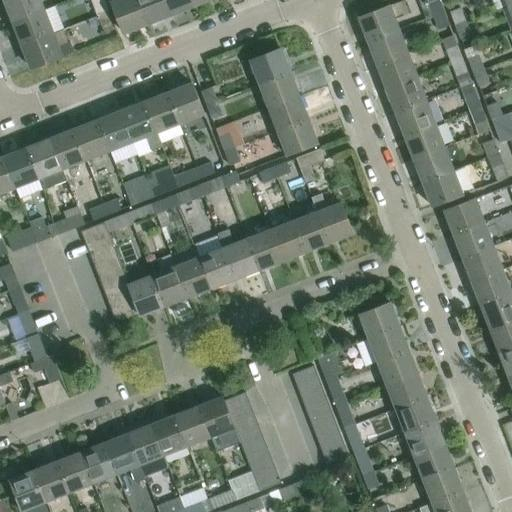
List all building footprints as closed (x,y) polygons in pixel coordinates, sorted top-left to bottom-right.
[(5,0),(13,21),(43,10),(39,0),(5,0)] [(90,0),(97,15),(108,11),(104,0),(90,0)] [(148,23),(138,0),(117,0),(111,2),(123,33),(148,23)] [(171,14),(165,0),(138,0),(148,23),(171,14)] [(194,5),(192,0),(165,0),(171,14),(194,5)] [(418,0),(425,18),(433,15),(433,17),(443,13),(438,0),(435,0),(427,3),(426,0),(418,0)] [(358,17),(368,41),(399,29),(389,5),(358,17)] [(450,12),(455,25),(465,21),(460,8),(450,12)] [(22,44),(52,33),(43,10),(13,21),(22,44)] [(115,29),(108,11),(97,15),(104,33),(115,29)] [(444,13),(443,13),(433,17),(438,30),(449,26),(444,13)] [(470,35),(465,21),(455,25),(460,39),(470,35)] [(408,52),(399,29),(368,41),(377,64),(408,52)] [(74,52),(70,42),(58,46),(52,33),(22,44),(31,68),(74,52)] [(446,49),(451,63),(461,59),(456,45),(446,49)] [(250,60),(259,84),(290,72),(281,48),(250,60)] [(417,76),(408,52),(377,64),(386,88),(417,76)] [(468,59),(473,72),(483,68),(478,55),(468,59)] [(471,83),(461,59),(451,63),(460,87),(471,83)] [(489,82),(483,68),(473,72),(478,86),(489,82)] [(300,96),(290,72),(259,84),(269,108),(300,96)] [(426,100),(417,76),(386,88),(395,112),(426,100)] [(192,83),(168,92),(180,123),(204,114),(192,83)] [(479,106),(471,83),(460,87),(469,110),(479,106)] [(201,91),(207,105),(217,101),(212,87),(201,91)] [(180,123),(168,92),(144,102),(156,133),(180,123)] [(309,120),(300,96),(269,108),(278,132),(309,120)] [(435,123),(426,100),(395,112),(404,136),(435,123)] [(223,115),(217,101),(207,105),(212,119),(223,115)] [(156,133),(144,102),(121,111),(133,142),(147,136),(152,151),(162,147),(156,133)] [(486,106),(491,119),(501,115),(496,102),(486,106)] [(485,120),(479,106),(469,110),(474,124),(485,120)] [(133,142),(121,111),(97,120),(109,151),(133,142)] [(501,115),(491,119),(496,133),(500,143),(511,138),(502,115),(501,115)] [(109,151),(97,120),(74,129),(86,160),(109,151)] [(318,143),(309,120),(278,132),(287,155),(318,143)] [(444,147),(435,123),(404,136),(413,159),(444,147)] [(86,160),(74,129),(50,138),(62,169),(63,169),(86,160)] [(220,138),(225,152),(236,148),(230,134),(220,138)] [(62,169),(50,138),(27,147),(39,178),(43,190),(67,181),(63,169),(62,169)] [(203,165),(197,167),(201,178),(215,172),(211,163),(219,160),(211,138),(195,144),(203,165)] [(482,143),(487,157),(498,153),(492,139),(482,143)] [(39,178),(27,147),(3,156),(15,188),(39,178)] [(453,171),(444,147),(413,159),(422,183),(453,171)] [(241,162),(236,148),(225,152),(231,166),(241,162)] [(296,158),(305,182),(315,178),(310,165),(324,160),(320,149),(296,158)] [(503,167),(498,153),(487,157),(497,181),(507,178),(503,167)] [(0,193),(15,188),(3,156),(0,157),(0,193)] [(286,162),(272,167),(276,177),(290,172),(286,162)] [(465,166),(453,171),(422,183),(432,206),(463,194),(462,194),(473,189),(465,166)] [(201,178),(197,167),(174,177),(178,187),(201,178)] [(276,177),(272,167),(259,172),(263,183),(276,177)] [(237,170),(223,176),(227,186),(241,181),(237,170)] [(227,186),(223,176),(200,185),(204,195),(227,186)] [(178,187),(174,177),(150,186),(154,196),(178,187)] [(204,195),(200,185),(176,195),(180,205),(204,195)] [(154,196),(150,186),(126,195),(130,205),(154,196)] [(311,197),(317,212),(329,243),(353,233),(341,204),(327,209),(321,194),(311,197)] [(180,205),(176,195),(162,200),(166,210),(180,205)] [(444,210),(453,234),(483,222),(474,198),(444,210)] [(117,199),(103,204),(107,215),(121,209),(117,199)] [(107,215),(103,204),(89,210),(93,220),(107,215)] [(66,219),(52,224),(56,234),(84,224),(77,206),(64,212),(66,219)] [(143,207),(129,213),(133,223),(147,218),(143,207)] [(329,243),(317,212),(293,221),(305,252),(329,243)] [(133,223),(129,213),(115,218),(119,229),(133,223)] [(52,224),(46,227),(42,217),(28,223),(37,242),(56,234),(52,224)] [(305,252),(293,221),(270,230),(282,261),(305,252)] [(85,243),(109,234),(104,222),(81,231),(85,243)] [(492,246),(483,222),(453,234),(462,257),(492,246)] [(259,269),(248,239),(234,244),(228,230),(218,234),(224,248),(236,278),(259,269)] [(282,261),(270,230),(248,239),(259,269),(282,261)] [(17,234),(7,238),(13,251),(23,247),(17,234)] [(90,255),(113,246),(109,234),(85,243),(90,255)] [(117,257),(113,246),(90,255),(94,265),(117,257)] [(501,269),(492,246),(462,257),(471,281),(501,269)] [(212,288),(200,257),(196,247),(172,256),(176,266),(188,297),(212,288)] [(236,278),(224,248),(200,257),(212,288),(236,278)] [(188,297),(176,266),(172,256),(149,265),(153,275),(165,306),(188,297)] [(122,268),(117,257),(94,265),(99,277),(122,268)] [(103,288),(126,280),(122,268),(99,277),(103,288)] [(511,293),(501,269),(471,281),(481,305),(511,293)] [(9,291),(20,287),(14,272),(3,277),(9,291)] [(165,306),(153,275),(128,285),(130,291),(135,302),(139,314),(140,315),(165,306)] [(130,291),(128,285),(126,280),(103,288),(107,299),(130,291)] [(25,300),(20,287),(9,291),(14,304),(25,300)] [(135,302),(130,291),(107,299),(112,311),(135,302)] [(511,319),(511,296),(511,293),(481,305),(490,328),(511,319)] [(139,314),(135,302),(112,311),(116,323),(139,314)] [(359,314),(368,338),(399,326),(390,302),(359,314)] [(511,347),(511,319),(490,328),(499,352),(511,347)] [(22,324),(27,338),(38,334),(32,320),(22,324)] [(408,350),(399,326),(368,338),(377,362),(408,350)] [(302,336),(312,360),(323,356),(314,332),(302,336)] [(43,347),(38,334),(27,338),(33,351),(43,347)] [(511,373),(511,347),(499,352),(508,375),(511,373)] [(323,356),(312,360),(317,358),(326,381),(336,377),(331,364),(339,361),(341,356),(339,349),(323,356)] [(418,374),(408,350),(377,362),(387,386),(418,374)] [(45,368),(51,383),(62,379),(52,355),(30,363),(34,373),(45,368)] [(292,374),(297,386),(318,377),(314,365),(292,374)] [(10,372),(0,375),(0,402),(5,401),(0,388),(0,386),(13,381),(10,372)] [(427,397),(418,374),(387,386),(396,409),(427,397)] [(301,397),(323,388),(318,377),(297,386),(301,397)] [(345,401),(336,377),(326,381),(335,405),(345,401)] [(305,408),(327,399),(323,388),(301,397),(305,408)] [(228,412),(250,404),(245,392),(224,400),(228,412)] [(232,423),(228,412),(224,400),(222,396),(198,406),(210,437),(216,452),(229,447),(229,449),(241,445),(237,434),(232,423)] [(436,421),(427,397),(396,409),(405,432),(436,421)] [(331,410),(327,399),(305,408),(309,419),(331,410)] [(355,425),(345,401),(335,405),(345,429),(355,425)] [(254,414),(250,404),(228,412),(232,423),(254,414)] [(210,437),(198,406),(175,415),(187,446),(210,437)] [(335,422),(331,410),(309,419),(314,430),(335,422)] [(259,426),(254,414),(232,423),(237,434),(259,426)] [(187,446),(175,415),(151,424),(163,455),(187,446)] [(445,444),(436,421),(405,432),(414,456),(445,444)] [(318,441),(340,432),(335,422),(314,430),(318,441)] [(128,433),(140,464),(144,475),(168,466),(163,455),(151,424),(128,433)] [(360,439),(355,425),(345,429),(354,452),(364,448),(360,439)] [(241,445),(263,437),(259,426),(237,434),(241,445)] [(322,452),(344,444),(340,432),(318,441),(322,452)] [(140,464),(128,433),(104,443),(116,474),(131,468),(137,482),(146,479),(144,475),(140,464)] [(245,456),(267,448),(263,437),(241,445),(245,456)] [(116,474),(104,443),(81,452),(93,483),(116,474)] [(349,456),(344,444),(322,452),(327,464),(349,456)] [(454,467),(445,444),(414,456),(423,479),(454,467)] [(272,459),(267,448),(245,456),(250,467),(272,459)] [(373,471),(364,448),(354,452),(363,476),(373,471)] [(93,483),(81,452),(57,461),(70,492),(93,483)] [(276,470),(272,459),(250,467),(251,471),(254,479),(276,470)] [(70,492),(57,461),(34,470),(46,501),(70,492)] [(463,491),(454,467),(423,479),(432,503),(463,491)] [(46,501),(34,470),(10,479),(22,511),(46,501)] [(281,482),(276,470),(254,479),(259,491),(281,482)] [(231,490),(235,500),(259,491),(254,479),(251,471),(228,480),(231,489),(231,490)] [(378,485),(373,471),(363,476),(368,489),(378,485)] [(306,479),(292,484),(296,495),(310,489),(306,479)] [(296,495),(292,484),(269,493),(273,504),(296,495)] [(208,498),(212,509),(235,500),(231,490),(208,498)] [(471,511),(463,491),(432,503),(419,508),(420,511),(471,511)] [(259,497),(246,502),(249,511),(251,511),(263,507),(259,497)] [(184,508),(186,511),(205,511),(212,509),(208,498),(184,508)] [(249,511),(246,502),(232,508),(223,511),(249,511)]
